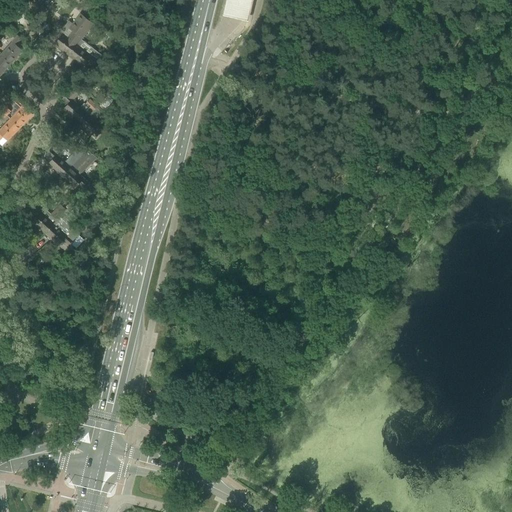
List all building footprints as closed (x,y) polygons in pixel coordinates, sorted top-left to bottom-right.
[(246,23),(251,0),(229,0),(225,18),(246,23)] [(62,34),(55,44),(69,55),(77,45),(93,24),(80,14),(69,28),(73,31),(67,38),(62,34)] [(12,42),(1,55),(10,64),(22,50),(17,46),(22,40),(17,35),(12,41),(12,42)] [(91,56),(77,45),(69,55),(83,66),(87,61),(93,66),(99,58),(93,53),(91,56)] [(0,75),(10,64),(1,55),(0,55),(0,75)] [(107,73),(106,76),(107,78),(107,82),(110,83),(117,77),(117,75),(115,73),(107,73)] [(67,94),(63,99),(68,104),(64,109),(77,121),(86,112),(73,100),(73,99),(79,93),(73,88),(67,94)] [(32,114),(27,109),(29,107),(20,98),(15,103),(21,108),(11,119),(20,128),(32,114)] [(90,99),(85,104),(89,108),(94,103),(90,99)] [(94,103),(89,108),(93,111),(96,108),(98,107),(94,103)] [(6,107),(2,111),(7,115),(11,112),(6,107)] [(86,112),(77,121),(90,133),(95,138),(101,133),(106,127),(100,122),(98,123),(95,120),(101,113),(96,108),(93,111),(89,115),(86,112)] [(8,141),(20,128),(11,119),(0,129),(0,139),(3,136),(8,141)] [(52,148),(47,154),(53,159),(48,164),(61,176),(70,166),(57,154),(58,154),(52,148)] [(70,166),(61,176),(75,188),(79,183),(84,187),(88,183),(86,180),(80,175),(97,157),(88,151),(86,153),(84,151),(80,156),(74,162),(70,166)] [(76,152),(70,159),(74,162),(80,156),(76,152)] [(36,205),(31,211),(36,216),(32,221),(45,233),(54,224),(53,223),(66,210),(60,205),(52,214),(44,207),(42,210),(36,205)] [(54,224),(45,233),(58,245),(63,240),(69,246),(74,242),(67,236),(62,231),(54,224)]
